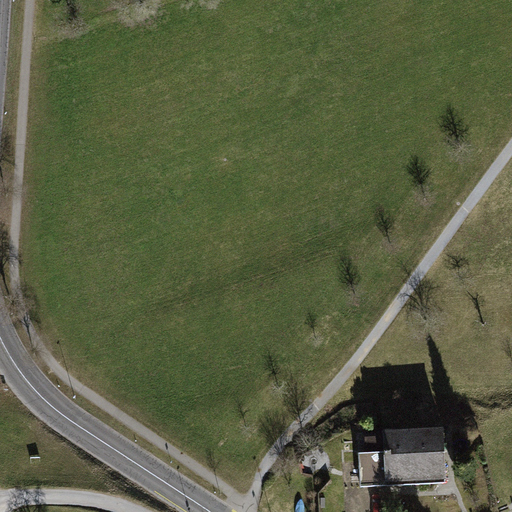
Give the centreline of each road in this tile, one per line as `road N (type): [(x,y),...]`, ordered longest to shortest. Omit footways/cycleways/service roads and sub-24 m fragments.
road 1 (tertiary): [(210,511),(53,409),(0,336)]
road 2 (unclassified): [(0,499),(80,498),(134,511)]
